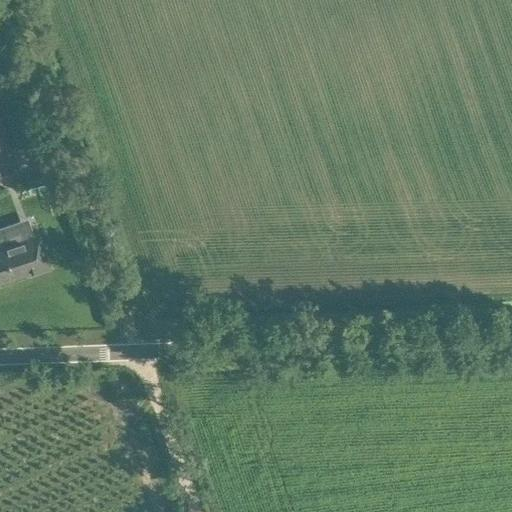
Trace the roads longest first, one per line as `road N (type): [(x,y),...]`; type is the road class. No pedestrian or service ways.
road 1 (unclassified): [(0,363),(511,347)]
road 2 (track): [(143,359),(195,511)]
